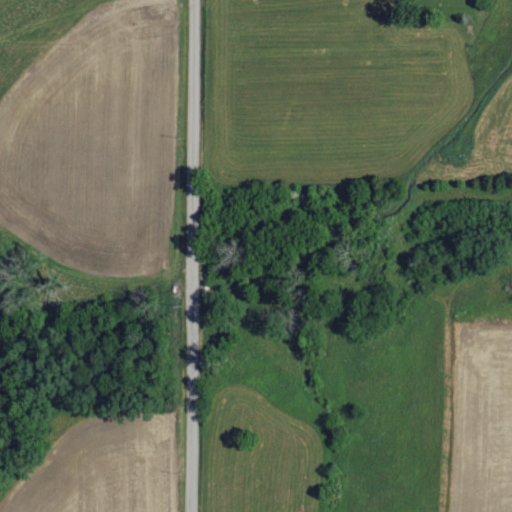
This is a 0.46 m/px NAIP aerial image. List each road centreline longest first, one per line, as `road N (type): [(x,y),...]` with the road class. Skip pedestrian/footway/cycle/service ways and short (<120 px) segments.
road 1 (residential): [(194,272),(195,0)]
road 2 (residential): [(193,511),(194,300)]
